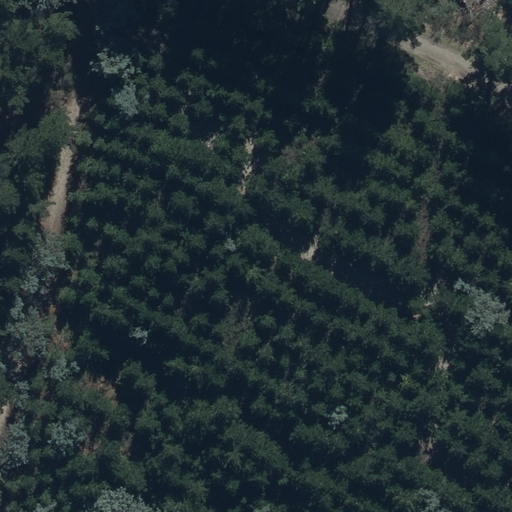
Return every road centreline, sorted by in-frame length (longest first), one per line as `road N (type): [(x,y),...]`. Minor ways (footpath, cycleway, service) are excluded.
road 1 (track): [(119,0),(7,511)]
road 2 (track): [(511,91),(452,57),(284,0)]
